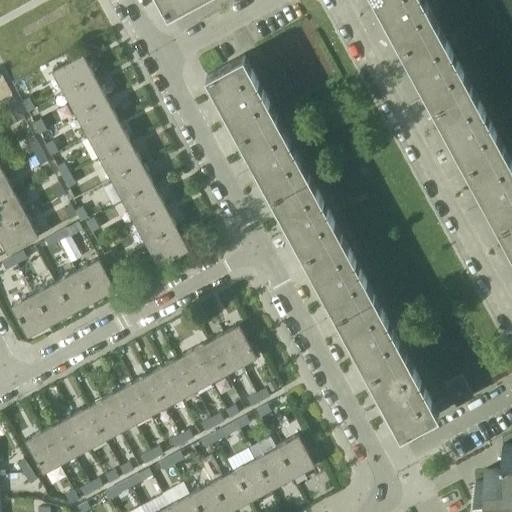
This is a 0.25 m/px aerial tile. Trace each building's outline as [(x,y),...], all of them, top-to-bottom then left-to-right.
[(162,0),(169,12),(191,0),(162,0)] [(439,26),(424,0),(376,0),(401,46),(439,26)] [(471,86),(439,26),(401,46),(426,92),(434,106),(471,86)] [(53,69),(65,91),(95,74),(83,52),(53,69)] [(277,114),(244,54),(207,74),(239,134),(277,114)] [(47,67),(12,78),(19,98),(36,92),(34,85),(46,81),(47,84),(52,82),(47,67)] [(95,74),(65,91),(76,112),(106,95),(95,74)] [(503,145),(471,86),(434,106),(466,166),(503,145)] [(106,95),(76,112),(87,133),(118,116),(106,95)] [(5,101),(10,110),(18,106),(13,96),(5,101)] [(27,111),(35,107),(29,98),(22,102),(27,111)] [(18,106),(10,110),(15,119),(23,115),(18,106)] [(309,174),(277,114),(239,134),(272,194),(309,174)] [(40,116),(32,121),(38,132),(46,128),(40,116)] [(118,116),(87,133),(100,156),(130,139),(118,116)] [(50,153),(57,149),(51,138),(44,143),(50,153)] [(28,144),(34,154),(41,149),(36,139),(28,144)] [(130,139),(100,156),(112,177),(142,161),(130,139)] [(511,217),(511,161),(503,145),(466,166),(498,225),(511,217)] [(41,149),(34,154),(38,162),(46,158),(41,149)] [(142,161),(112,177),(124,200),(155,184),(142,161)] [(57,167),(62,177),(70,172),(65,163),(57,167)] [(3,170),(0,171),(0,199),(15,191),(3,170)] [(70,172),(62,177),(67,186),(75,182),(70,172)] [(341,233),(309,174),(272,194),(304,253),(341,233)] [(101,201),(115,195),(110,181),(96,187),(101,201)] [(65,193),(60,183),(52,188),(57,197),(65,193)] [(155,184),(124,200),(136,222),(166,205),(155,184)] [(15,191),(0,199),(0,228),(27,213),(15,191)] [(68,218),(76,214),(70,203),(62,207),(68,218)] [(166,205),(136,222),(147,243),(177,226),(166,205)] [(84,206),(76,210),(81,220),(89,216),(84,206)] [(27,213),(0,228),(0,236),(8,251),(38,235),(27,213)] [(99,226),(94,217),(86,221),(92,231),(99,226)] [(511,217),(498,225),(511,250),(511,217)] [(70,230),(66,222),(55,228),(59,236),(70,230)] [(177,226),(147,243),(158,264),(189,247),(177,226)] [(51,240),(59,236),(55,228),(47,232),(51,240)] [(374,292),(341,233),(304,253),(336,313),(374,292)] [(110,246),(102,251),(107,260),(115,256),(110,246)] [(22,249),(13,254),(17,262),(27,257),(22,249)] [(13,254),(4,259),(8,267),(17,262),(13,254)] [(99,256),(77,268),(93,299),(115,287),(99,256)] [(117,259),(109,264),(114,273),(122,269),(117,259)] [(77,268),(55,280),(72,310),(93,299),(77,268)] [(55,280),(33,292),(49,322),(72,310),(55,280)] [(28,334),(49,322),(33,292),(12,304),(28,334)] [(406,352),(374,292),(336,313),(368,372),(406,352)] [(239,322),(224,331),(242,363),(256,355),(239,322)] [(224,331),(208,339),(226,372),(242,363),(224,331)] [(208,339),(194,347),(211,380),(226,372),(208,339)] [(194,347),(177,356),(195,389),(211,380),(194,347)] [(439,413),(406,352),(368,372),(401,433),(420,423),(439,413)] [(177,356),(162,364),(180,397),(195,389),(177,356)] [(162,364),(147,372),(165,405),(180,397),(162,364)] [(147,372),(132,380),(150,413),(165,405),(147,372)] [(473,394),(461,374),(446,382),(457,403),(473,394)] [(132,380),(117,388),(135,421),(150,413),(132,380)] [(266,386),(257,391),(261,399),(270,394),(266,386)] [(117,388),(102,396),(120,429),(135,421),(117,388)] [(257,391),(247,396),(252,404),(261,399),(257,391)] [(102,396),(88,404),(106,437),(120,429),(102,396)] [(267,402),(257,408),(261,416),(271,410),(267,402)] [(235,403),(226,408),(230,416),(239,411),(235,403)] [(88,404),(72,413),(90,445),(106,437),(88,404)] [(220,411),(210,416),(215,424),(224,419),(220,411)] [(72,413),(57,421),(75,453),(90,445),(72,413)] [(246,414),(235,420),(239,427),(250,421),(246,414)] [(210,416),(201,422),(206,429),(215,424),(210,416)] [(57,421),(42,429),(60,462),(75,453),(57,421)] [(223,427),(212,432),(216,440),(227,434),(223,427)] [(189,428),(180,433),(184,441),(193,436),(189,428)] [(44,470),(60,462),(42,429),(26,438),(44,470)] [(212,432),(202,438),(205,445),(216,440),(212,432)] [(180,433),(171,438),(175,446),(184,441),(180,433)] [(298,433),(277,444),(294,475),(315,463),(298,433)] [(511,511),(511,443),(502,444),(503,468),(484,469),(484,480),(475,481),(476,498),(489,497),(489,511),(511,511)] [(159,444),(150,449),(154,457),(163,452),(159,444)] [(277,444),(255,456),(272,486),(294,475),(277,444)] [(150,449),(140,454),(145,462),(154,457),(150,449)] [(180,449),(169,455),(173,462),(184,457),(180,449)] [(169,455),(159,461),(163,468),(173,462),(169,455)] [(255,456),(233,468),(250,498),(272,486),(255,456)] [(24,457),(17,462),(24,472),(31,467),(24,457)] [(129,460),(120,465),(124,473),(133,468),(129,460)] [(31,467),(24,472),(30,482),(37,477),(31,467)] [(114,468),(105,473),(109,481),(119,476),(114,468)] [(233,468),(212,480),(228,510),(250,498),(233,468)] [(138,472),(127,478),(131,485),(142,479),(138,472)] [(99,476),(89,481),(94,489),(103,484),(99,476)] [(127,478),(117,484),(121,491),(131,485),(127,478)] [(224,511),(228,510),(212,480),(190,492),(200,511),(224,511)] [(89,481),(80,486),(85,494),(94,489),(89,481)] [(74,488),(66,492),(71,502),(79,498),(74,488)] [(200,511),(190,492),(168,503),(172,511),(200,511)] [(87,499),(76,505),(79,511),(81,511),(91,507),(87,499)] [(172,511),(168,503),(151,511),(172,511)]
